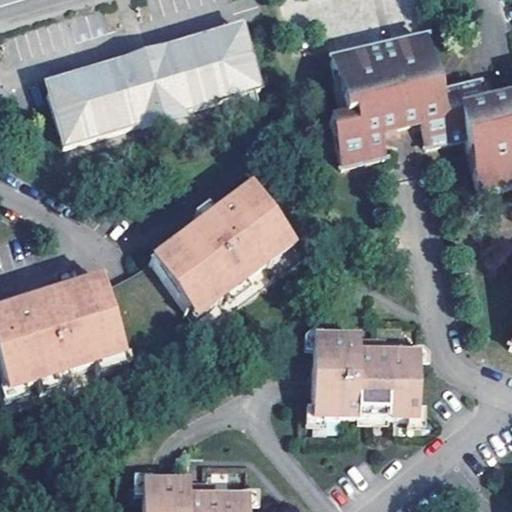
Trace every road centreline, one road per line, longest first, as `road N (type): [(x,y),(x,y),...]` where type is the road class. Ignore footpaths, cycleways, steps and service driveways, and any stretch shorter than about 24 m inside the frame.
road 1 (residential): [(406,182),(447,360),(472,383),(511,398)]
road 2 (residential): [(375,511),(511,405)]
